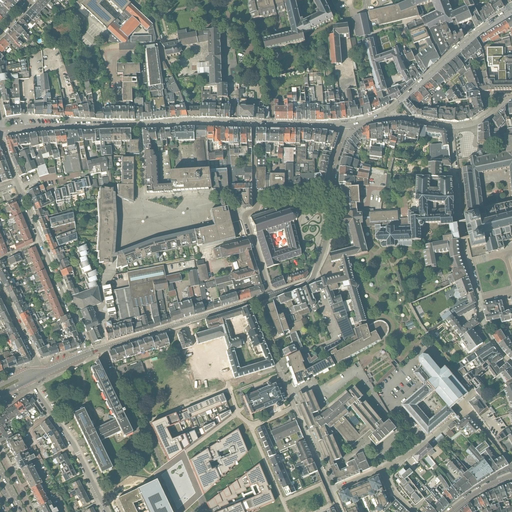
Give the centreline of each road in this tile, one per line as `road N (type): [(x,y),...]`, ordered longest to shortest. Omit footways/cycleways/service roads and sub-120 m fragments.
road 1 (tertiary): [(253,123),(0,129)]
road 2 (residential): [(254,300),(330,489)]
road 3 (residential): [(89,353),(17,183)]
road 4 (residential): [(449,126),(479,300)]
road 5 (residential): [(467,408),(474,394),(426,347),(384,389),(401,413)]
road 6 (tertiary): [(511,11),(381,116)]
road 7 (tertiary): [(105,347),(254,300)]
road 8 (residential): [(27,377),(107,511)]
road 9 (tertiary): [(271,295),(311,278),(330,197)]
